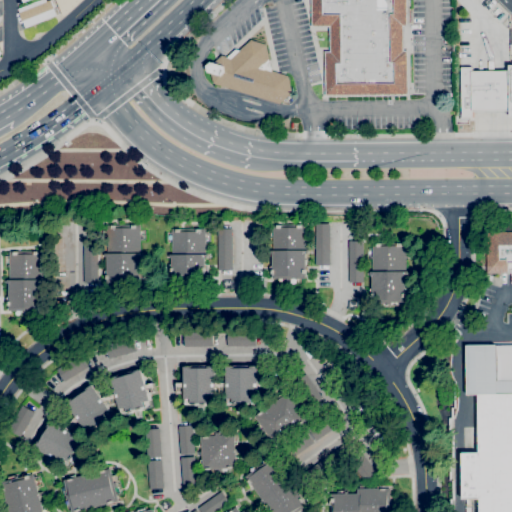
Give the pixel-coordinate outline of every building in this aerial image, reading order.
[(25,28),(18,9),(40,0),(45,0),(46,1),(50,0),(54,10),(57,8),(59,14),(25,28)] [(408,95),(324,96),(324,52),(329,52),(329,26),(312,26),(311,0),(406,0),(407,25),(403,25),(403,51),(407,51),(408,95)] [(279,104),(214,84),(210,73),(209,72),(207,66),(211,62),(213,62),(222,54),(227,57),(235,49),(240,50),(251,39),(266,44),(272,71),(288,76),(292,92),(279,104)] [(511,65),(509,65),(509,71),(471,72),(471,68),(460,68),(461,117),(490,117),(511,116),(511,65)] [(107,253),(107,225),(140,224),(140,253),(107,253)] [(272,250),(272,231),(270,231),(270,228),(272,228),(272,224),(306,224),(306,249),(272,250)] [(330,265),(315,265),(315,224),(330,224),(330,265)] [(232,270),(218,270),(218,227),(232,227),(232,270)] [(171,255),(171,234),(170,234),(170,232),(172,232),(172,229),(205,228),(205,255),(171,255)] [(487,273),(486,232),(511,231),(511,270),(508,271),(508,272),(487,273)] [(349,283),(348,240),(363,240),(364,283),(349,283)] [(84,283),(83,241),(98,241),(98,283),(84,283)] [(372,272),(372,259),(370,259),(370,255),(372,255),(372,242),(405,242),(405,271),(372,272)] [(306,249),(309,249),(309,254),(306,254),(307,279),(292,279),(292,282),(287,282),(287,279),(272,279),(272,250),(306,249)] [(7,280),(6,251),(17,251),(17,254),(34,254),(34,251),(38,251),(38,252),(43,252),(43,279),(7,280)] [(140,253),(143,253),(143,256),(141,256),(141,268),(143,268),(143,271),(141,271),(141,284),(123,284),(123,287),(115,288),(115,284),(106,284),(106,253),(107,253),(140,253)] [(205,255),(208,255),(208,258),(205,258),(205,277),(193,277),(193,280),(187,280),(187,277),(172,277),(172,258),(170,258),(170,255),(171,255),(205,255)] [(405,271),(408,271),(408,274),(405,274),(406,302),(391,302),(391,305),(387,305),(387,303),(373,303),(372,275),(370,275),(370,272),(372,272),(405,271)] [(43,279),(44,279),(45,310),(28,310),(28,313),(24,313),(24,310),(9,310),(9,284),(7,284),(7,280),(43,279)] [(213,347),(185,347),(185,331),(213,331),(213,347)] [(256,346),(227,346),(227,332),(256,332),(256,346)] [(109,358),(105,344),(133,336),(137,351),(109,358)] [(511,511),(480,511),(480,499),(471,499),(471,511),(463,511),(463,453),(479,453),(479,395),(468,395),(467,345),(511,344),(511,511)] [(65,381),(57,369),(81,354),(89,366),(65,381)] [(217,388),(217,406),(185,406),(185,388),(182,388),(182,394),(177,394),(177,380),(185,380),(185,366),(217,366),(217,383),(217,388)] [(227,383),(227,366),(259,366),(259,382),(267,382),(267,387),(259,387),(259,405),(227,406),(227,388),(227,383)] [(116,394),(111,378),(142,368),(147,384),(154,382),(158,393),(150,395),(153,406),(123,415),(118,399),(116,394)] [(310,407),(293,383),(305,375),(322,398),(310,407)] [(106,402),(116,416),(90,435),(80,420),(77,416),(67,403),(93,384),(103,398),(106,402)] [(275,444),(266,432),(265,433),(262,430),(263,429),(255,417),(290,392),(310,419),(275,444)] [(118,399),(106,402),(103,398),(116,394),(118,399)] [(21,436),(8,429),(22,405),(35,412),(21,436)] [(317,441),(308,428),(331,411),(340,423),(317,441)] [(80,420),(70,431),(66,428),(77,416),(80,420)] [(70,431),(86,440),(69,467),(54,458),(50,465),(46,463),(50,456),(40,450),(38,452),(34,450),(53,420),(66,428),(70,431)] [(180,455),(178,426),(193,425),(196,453),(180,455)] [(147,458),(145,429),(159,428),(161,457),(147,458)] [(211,474),(211,469),(203,469),(201,436),(208,436),(208,432),(216,431),(216,432),(219,432),(219,431),(227,430),(227,434),(235,434),(236,449),(239,449),(239,453),(236,453),(237,467),(229,468),(230,472),(222,473),(222,471),(219,472),(219,473),(211,474)] [(289,460),(281,448),(307,431),(314,442),(289,460)] [(335,467),(327,456),(351,439),(359,450),(335,467)] [(365,483),(348,461),(360,451),(377,474),(365,483)] [(270,511),(246,476),(258,468),(257,466),(258,465),(259,467),(264,463),(263,461),(272,455),(308,505),(302,509),(304,511),(270,511)] [(183,486),(180,457),(195,456),(197,485),(183,486)] [(311,485),(303,474),(324,458),(332,469),(311,485)] [(150,492),(147,461),(162,460),(164,491),(150,492)] [(76,511),(72,511),(71,506),(68,507),(66,499),(68,499),(67,495),(65,496),(64,488),(66,488),(64,480),(111,468),(112,473),(115,472),(121,493),(118,494),(119,501),(76,511)] [(9,511),(5,494),(2,495),(0,489),(4,488),(2,482),(9,480),(9,477),(17,475),(17,476),(19,476),(19,478),(35,474),(35,477),(38,476),(40,485),(38,486),(43,508),(46,508),(47,511),(9,511)] [(332,511),(332,493),(345,493),(345,491),(348,491),(348,493),(358,493),(358,488),(378,488),(377,486),(392,485),(392,497),(393,497),(393,511),(332,511)] [(217,511),(201,511),(198,508),(221,491),(230,503),(217,511)]
